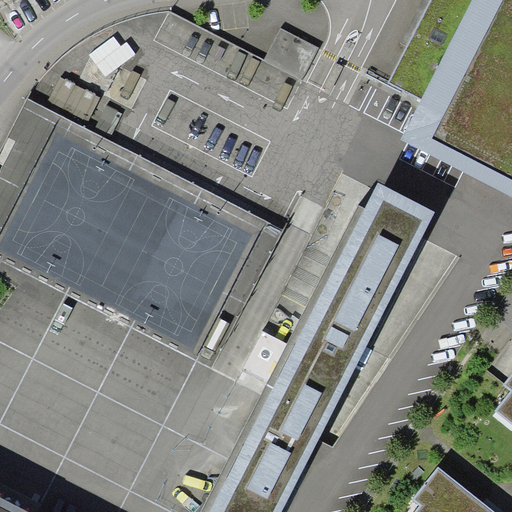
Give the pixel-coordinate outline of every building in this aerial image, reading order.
[(511,193),(511,0),(430,0),(389,82),(420,98),(400,138),(511,193)] [(281,511),(434,212),(378,183),(210,511),(281,511)] [(511,372),(503,384),(510,390),(494,410),(511,424),(511,372)] [(496,511),(438,466),(412,499),(420,505),(414,511),(496,511)] [(28,511),(0,497),(0,511),(28,511)]
